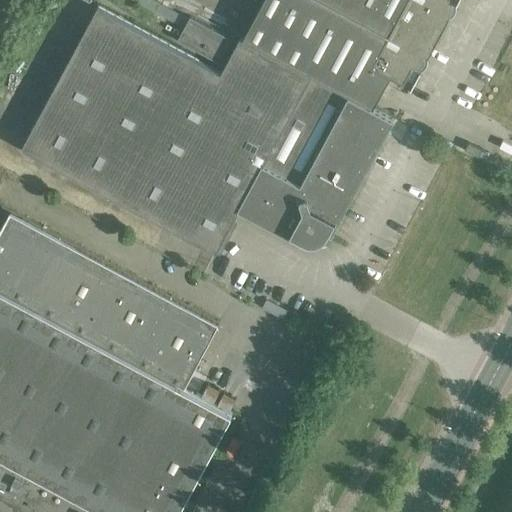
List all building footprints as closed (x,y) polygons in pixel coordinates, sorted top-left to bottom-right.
[(423,52),(429,55),(440,35),(399,13),(390,30),(334,0),(263,0),(244,36),(374,106),(382,90),(386,82),(391,74),(412,86),(422,68),(416,64),(419,58),(423,52)] [(450,0),(453,0),(457,2),(458,0),(334,0),(390,30),(399,13),(440,35),(450,15),(445,11),(448,5),(450,0)] [(457,4),(457,2),(453,0),(450,0),(448,5),(445,11),(450,15),(452,14),(454,12),(455,11),(456,9),(457,8),(457,5),(457,4)] [(392,123),(394,119),(240,36),(221,72),(142,29),(98,5),(22,147),(164,223),(215,251),(216,252),(222,242),(233,221),(237,214),(239,209),(302,243),(303,243),(305,239),(306,236),(316,233),(326,230),(328,232),(332,234),(333,233),(392,123)] [(230,44),(188,22),(176,45),(217,67),(230,44)] [(416,64),(422,68),(423,67),(425,65),(427,63),(428,62),(428,61),(429,58),(429,56),(429,55),(423,52),(419,58),(416,64)] [(17,227),(4,221),(0,229),(0,473),(73,511),(177,511),(232,410),(224,406),(208,398),(198,392),(184,385),(193,369),(219,321),(22,216),(17,227)] [(305,239),(303,243),(302,243),(301,245),(303,247),(306,248),(310,248),(314,248),(318,248),(321,247),(325,245),(329,243),(333,239),(335,235),(333,233),(332,234),(328,232),(326,230),(316,233),(306,236),(305,239)] [(244,284),(221,272),(219,276),(217,280),(239,292),(241,288),(244,284)] [(193,369),(184,385),(198,392),(206,376),(193,369)] [(0,511),(73,511),(0,473),(0,511)]
